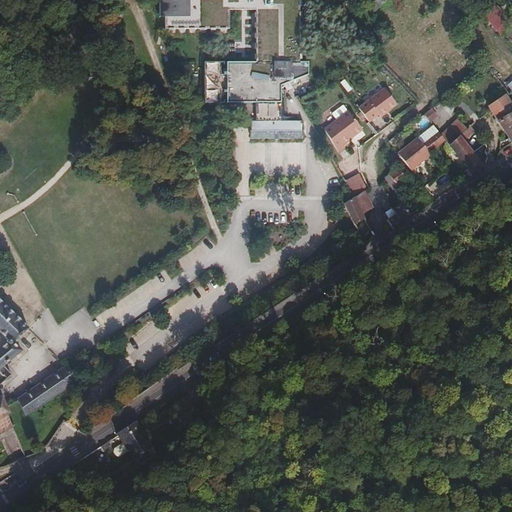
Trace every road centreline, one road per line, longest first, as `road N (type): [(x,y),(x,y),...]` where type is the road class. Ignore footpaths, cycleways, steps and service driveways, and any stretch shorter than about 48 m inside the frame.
road 1 (primary): [(0,502),(511,165)]
road 2 (track): [(126,0),(231,250)]
road 3 (track): [(115,0),(100,102),(82,146),(59,177),(0,223)]
road 4 (track): [(0,256),(42,326),(70,348),(92,344)]
